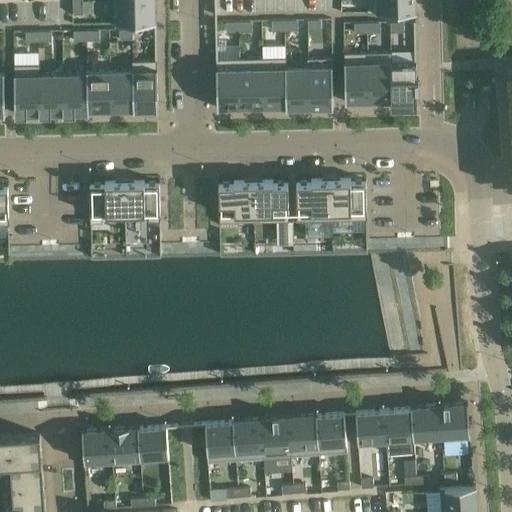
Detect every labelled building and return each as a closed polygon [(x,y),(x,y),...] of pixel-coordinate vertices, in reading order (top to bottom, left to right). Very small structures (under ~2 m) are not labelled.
[(111,0),(112,23),(132,22),(140,22),(153,22),(156,22),(156,20),(155,20),(154,0),(111,0)] [(366,0),(367,12),(416,11),(416,9),(415,9),(414,0),(366,0)] [(83,1),(73,1),(73,14),(83,14),(83,1)] [(285,20),(272,20),(272,31),(285,30),(285,20)] [(298,20),(285,20),(285,30),(298,30),(298,20)] [(321,20),(308,20),(308,30),(321,30),(321,20)] [(239,21),(226,22),(226,32),(239,31),(239,21)] [(252,21),(239,21),(239,31),(252,31),(252,21)] [(367,22),(354,23),(354,33),(367,32),(367,22)] [(380,22),(367,22),(367,32),(380,32),(380,22)] [(390,22),(390,32),(403,32),(403,22),(390,22)] [(132,29),(119,29),(120,39),(133,39),(132,29)] [(87,30),(74,30),(74,40),(87,40),(87,30)] [(100,30),(87,30),(87,40),(100,40),(100,30)] [(39,31),(26,31),(26,41),(39,41),(39,31)] [(52,31),(39,31),(39,41),(52,41),(52,31)] [(214,56),(235,57),(235,46),(214,46),(214,56)] [(33,51),(10,54),(12,64),(34,61),(33,51)] [(368,52),(344,53),(345,102),(347,102),(347,101),(369,100),(368,52)] [(391,52),(368,52),(369,100),(391,100),(392,100),(391,61),(392,61),(391,52)] [(263,57),(240,58),(241,106),(264,105),(263,57)] [(286,57),(263,57),(264,105),(286,105),(286,107),(287,107),(286,67),(287,67),(286,57)] [(218,59),(216,59),(217,108),(219,108),(219,106),(241,106),(240,58),(218,59)] [(157,60),(132,61),(132,70),(133,70),(134,110),(135,110),(135,108),(157,108),(157,109),(158,109),(157,60)] [(392,100),(391,100),(391,104),(393,104),(417,104),(417,87),(418,87),(418,84),(418,80),(418,77),(417,77),(416,61),(414,61),(392,61),(391,61),(392,100)] [(40,64),(14,65),(15,112),(15,114),(40,113),(39,74),(40,74),(40,64)] [(331,66),(309,66),(310,106),(332,105),(332,106),(333,106),(332,64),(331,64),(331,66)] [(287,67),(286,67),(287,107),(287,106),(310,106),(309,66),(287,67)] [(88,70),(87,70),(87,73),(88,73),(88,109),(89,109),(111,109),(110,70),(88,71),(88,70)] [(132,70),(110,70),(111,109),(133,108),(133,110),(134,110),(133,70),(132,70)] [(40,74),(39,74),(40,113),(64,113),(63,73),(40,74)] [(87,73),(63,73),(64,113),(88,112),(88,114),(89,114),(89,109),(88,109),(88,73),(87,73)] [(351,178),(331,179),(332,220),(367,219),(366,179),(351,180),(351,178)] [(311,180),(296,181),(297,220),(332,220),(331,179),(311,179),(311,180)] [(133,180),(125,181),(125,212),(148,211),(148,221),(160,221),(159,181),(144,181),(144,180),(133,180)] [(234,182),(218,182),(219,222),(254,221),(253,180),(234,181),(234,182)] [(273,180),(253,180),(254,221),(289,221),(288,181),(273,181),(273,180)] [(105,182),(90,183),(91,222),(103,222),(102,212),(125,212),(125,181),(115,181),(105,181),(105,182)] [(0,224),(9,224),(8,185),(0,184),(0,224)] [(467,402),(441,404),(443,440),(470,438),(467,402)] [(411,406),(411,407),(412,407),(415,442),(443,440),(441,404),(411,406)] [(411,407),(384,409),(386,444),(415,442),(412,407),(411,407)] [(384,409),(356,411),(356,412),(358,446),(386,444),(384,409)] [(317,414),(320,454),(347,452),(345,413),(345,412),(317,414)] [(317,413),(289,415),(292,456),(320,454),(317,414),(317,413)] [(289,415),(261,417),(264,458),(292,456),(289,415)] [(261,417),(233,419),(233,420),(236,460),(264,458),(261,417)] [(233,420),(205,422),(205,423),(208,462),(236,460),(233,420)] [(139,427),(141,462),(169,460),(167,426),(166,425),(139,427)] [(139,426),(110,428),(113,464),(141,462),(139,427),(139,426)] [(110,428),(82,430),(85,466),(113,464),(110,428)] [(40,433),(0,436),(0,465),(42,462),(40,433)] [(42,462),(0,465),(2,489),(12,488),(44,486),(42,462)] [(456,472),(444,473),(445,481),(457,480),(456,472)] [(429,474),(417,475),(418,483),(429,482),(429,474)] [(417,475),(405,476),(405,484),(418,483),(417,475)] [(373,478),(361,479),(361,487),(373,486),(374,486),(373,478)] [(349,480),(337,481),(338,489),(350,488),(349,480)] [(305,483),(294,484),(294,492),(306,491),(305,483)] [(294,484),(281,485),(282,493),(294,492),(294,484)] [(445,487),(440,487),(441,511),(477,511),(476,485),(473,485),(445,487)] [(14,510),(11,511),(10,511),(14,511),(43,510),(46,510),(44,486),(12,488),(14,510)] [(251,487),(238,488),(238,496),(251,495),(251,487)] [(238,488),(227,489),(227,497),(238,496),(238,488)] [(155,496),(144,497),(144,505),(156,504),(155,496)] [(144,497),(131,498),(132,506),(144,505),(144,497)] [(116,499),(104,500),(104,508),(116,507),(116,499)]
